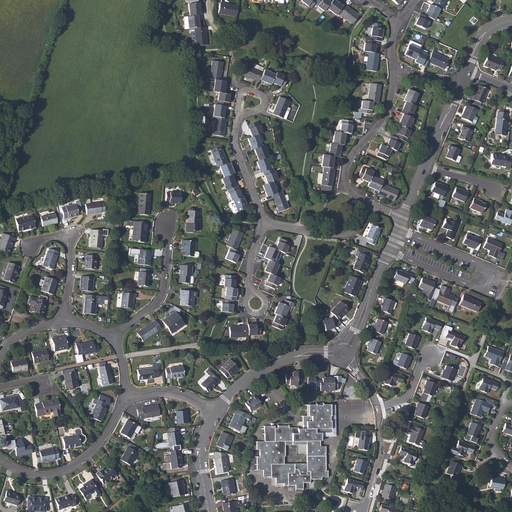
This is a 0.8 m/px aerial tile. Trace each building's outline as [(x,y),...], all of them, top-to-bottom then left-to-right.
[(314,4),(316,0),(301,0),(300,1),(310,9),(314,4)] [(316,0),(314,4),(324,12),(326,8),(330,3),(326,0),(316,0)] [(332,0),(330,3),(326,8),(336,16),(337,14),(342,7),(333,0),(332,0)] [(433,0),(431,5),(439,9),(442,10),(445,0),(433,0)] [(187,4),(189,16),(197,15),(200,15),(199,3),(187,4)] [(218,14),(236,16),(237,5),(220,3),(218,14)] [(429,4),(424,16),(429,18),(434,20),(439,9),(431,5),(429,4)] [(342,7),(337,14),(352,24),(359,16),(344,5),(342,7)] [(424,29),(429,18),(424,16),(418,13),(414,25),(424,29)] [(199,28),(197,15),(189,16),(186,17),(187,21),(184,21),(183,22),(184,29),(188,29),(193,28),(199,28)] [(199,28),(193,28),(195,46),(206,45),(204,27),(199,28)] [(375,41),(380,42),(382,30),(371,28),(369,40),(375,41)] [(367,52),(374,53),(375,41),(369,40),(364,39),(362,51),(367,52)] [(409,42),(408,45),(419,50),(419,48),(421,45),(410,41),(409,42)] [(403,54),(414,59),(418,52),(419,50),(408,45),(403,54)] [(374,53),(367,52),(365,70),(376,72),(379,54),(374,53)] [(425,55),(418,52),(414,59),(413,62),(425,67),(427,62),(429,57),(425,55)] [(427,62),(443,69),(448,59),(431,52),(429,57),(427,62)] [(496,68),(500,70),(503,62),(487,55),(483,65),(495,70),(496,68)] [(214,80),(220,81),(222,63),(211,61),(209,79),(214,80)] [(242,75),(259,82),(260,80),(263,72),(261,71),(252,68),(246,65),(242,75)] [(260,80),(271,85),(272,83),(275,75),(264,70),(263,72),(260,80)] [(272,83),(283,87),(287,77),(276,72),(275,75),(272,83)] [(218,93),(223,94),(225,81),(220,81),(214,80),(212,92),(218,93)] [(372,102),(378,103),(380,85),(369,83),(367,102),(372,102)] [(471,103),(479,106),(481,103),(482,104),(487,89),(478,85),(472,99),(472,100),(471,103)] [(405,102),(413,105),(418,94),(408,90),(403,101),(405,102)] [(225,106),(227,107),(229,95),(223,94),(218,93),(216,105),(225,106)] [(272,114),(283,118),(287,108),(289,102),(279,97),(272,114)] [(359,113),(370,114),(372,102),(367,102),(361,101),(359,113)] [(402,114),(410,118),(415,106),(413,105),(405,102),(400,113),(402,114)] [(215,117),(223,119),(225,106),(216,105),(214,105),(212,117),(215,117)] [(461,118),(471,122),(477,109),(466,105),(461,118)] [(507,119),(505,119),(504,119),(505,112),(497,111),(494,134),(505,136),(507,119)] [(399,126),(408,130),(413,119),(410,118),(402,114),(397,125),(399,126)] [(212,135),(223,137),(226,119),(223,119),(215,117),(212,135)] [(345,133),(350,134),(352,122),(341,120),(339,132),(345,133)] [(247,125),(252,137),(258,135),(262,133),(257,121),(247,125)] [(400,140),(405,142),(410,131),(408,130),(399,126),(395,138),(400,140)] [(457,138),(467,142),(472,130),(462,126),(460,130),(460,131),(457,138)] [(341,145),(343,145),(345,133),(339,132),(334,131),(332,144),(341,145)] [(247,139),(251,150),(253,149),(262,146),(258,135),(252,137),(247,139)] [(390,149),(396,151),(400,140),(395,138),(390,136),(385,147),(390,149)] [(333,156),(339,157),(341,145),(332,144),(330,143),(328,155),(333,156)] [(253,149),(258,161),(267,157),(268,157),(264,145),(262,146),(253,149)] [(376,156),(386,160),(390,149),(385,147),(380,145),(376,156)] [(449,150),(445,158),(455,161),(457,156),(460,150),(449,145),(447,150),(449,150)] [(210,150),(217,167),(219,166),(227,163),(220,146),(210,150)] [(504,167),(509,168),(511,157),(506,156),(492,153),(490,164),(505,166),(504,167)] [(323,167),(332,168),(333,156),(328,155),(323,155),(321,167),(323,167)] [(262,172),(271,169),(267,157),(258,161),(256,162),(260,173),(262,172)] [(219,166),(223,178),(231,175),(234,174),(229,162),(227,163),(219,166)] [(332,168),(323,167),(323,174),(319,173),(318,181),(321,181),(321,185),(332,187),(334,169),(332,168)] [(357,178),(368,182),(371,176),(373,172),(362,167),(357,178)] [(262,172),(267,184),(272,181),(277,180),(273,168),(271,169),(262,172)] [(221,179),(225,190),(226,190),(236,186),(231,175),(223,178),(221,179)] [(367,186),(378,191),(381,183),(382,181),(379,179),(371,176),(368,182),(367,186)] [(277,193),(272,181),(267,184),(262,186),(266,197),(271,195),(277,193)] [(430,191),(443,196),(447,186),(442,184),(442,185),(434,182),(430,191)] [(377,194),(393,201),(398,191),(381,183),(378,191),(377,194)] [(226,190),(231,201),(232,201),(241,197),(237,186),(236,186),(226,190)] [(451,197),(463,202),(468,191),(463,190),(455,187),(451,197)] [(271,195),(278,212),(288,208),(282,191),(277,193),(271,195)] [(169,203),(180,204),(181,193),(170,192),(170,193),(166,193),(165,202),(169,202),(169,203)] [(139,194),(137,214),(148,215),(150,195),(139,194)] [(232,201),(237,212),(247,208),(243,197),(241,197),(232,201)] [(469,208),(481,213),(485,204),(477,200),(478,199),(473,197),(469,208)] [(100,202),(90,204),(89,199),(84,200),(85,204),(86,215),(101,213),(101,212),(105,211),(103,202),(100,203),(100,202)] [(61,208),(63,219),(67,218),(68,218),(78,215),(75,205),(65,207),(61,208)] [(494,218),(509,225),(511,218),(511,211),(506,209),(503,214),(496,212),(494,218)] [(185,233),(192,233),(192,231),(198,232),(199,227),(198,227),(199,219),(200,219),(200,212),(188,211),(187,218),(188,218),(188,224),(186,224),(185,233)] [(40,217),(42,227),(57,223),(54,213),(40,217)] [(15,219),(18,232),(35,227),(32,215),(15,219)] [(423,227),(431,230),(435,221),(422,216),(418,225),(423,227)] [(444,236),(450,239),(457,223),(445,218),(441,227),(447,229),(444,236)] [(138,242),(144,243),(144,238),(143,238),(143,235),(146,236),(147,223),(134,221),(134,222),(126,221),(126,226),(133,227),(132,241),(138,241),(138,242)] [(366,243),(373,246),(378,234),(377,233),(379,230),(371,226),(365,239),(368,240),(366,243)] [(230,248),(235,250),(243,233),(233,229),(225,246),(230,248)] [(100,248),(102,236),(107,236),(107,230),(102,230),(102,231),(90,230),(89,234),(91,234),(89,247),(100,248)] [(0,240),(0,249),(9,253),(14,237),(2,233),(0,240)] [(469,247),(474,249),(478,239),(466,234),(462,243),(469,246),(469,247)] [(487,254),(496,258),(502,244),(487,237),(482,248),(488,250),(487,254)] [(278,251),(284,254),(289,243),(280,239),(275,250),(278,251)] [(182,256),(193,257),(197,257),(198,256),(198,253),(197,252),(193,252),(194,242),(182,241),(181,248),(183,248),(182,256)] [(269,260),(273,262),(278,251),(275,250),(268,247),(264,258),(269,260)] [(225,259),(235,264),(240,252),(235,250),(230,248),(225,259)] [(42,266),(52,269),(57,255),(58,252),(48,249),(47,252),(42,266)] [(357,258),(352,270),(363,274),(366,266),(367,267),(369,263),(367,262),(369,258),(370,254),(357,249),(356,253),(354,256),(357,258)] [(152,251),(151,251),(146,250),(137,250),(136,255),(138,255),(137,265),(149,266),(149,260),(148,260),(149,256),(150,257),(151,257),(152,251)] [(84,269),(95,270),(96,260),(95,260),(95,256),(86,255),(85,258),(85,259),(84,269)] [(270,274),(273,276),(278,265),(273,262),(269,260),(264,272),(270,274)] [(3,280),(13,283),(19,266),(9,262),(3,280)] [(179,283),(189,284),(189,277),(190,277),(191,266),(180,265),(179,283)] [(393,278),(404,283),(406,280),(412,282),(415,274),(409,272),(408,273),(404,271),(404,272),(396,269),(393,278)] [(137,286),(147,287),(148,280),(149,280),(150,273),(139,272),(137,286)] [(265,286),(274,290),(279,278),(273,276),(270,274),(265,286)] [(226,288),(234,289),(235,277),(225,275),(223,288),(226,288)] [(79,290),(92,292),(93,277),(80,276),(79,290)] [(40,291),(52,295),(56,281),(45,277),(40,291)] [(342,293),(354,297),(356,291),(355,291),(358,285),(358,286),(360,282),(349,277),(342,293)] [(421,288),(428,291),(427,295),(426,295),(425,297),(430,300),(437,284),(433,282),(429,280),(429,281),(421,278),(418,286),(421,288)] [(435,300),(449,306),(453,296),(447,294),(449,289),(441,285),(435,300)] [(233,301),(235,301),(236,289),(234,289),(226,288),(224,300),(233,301)] [(180,291),(180,295),(181,296),(181,299),(180,305),(192,307),(193,298),(196,298),(196,292),(180,291)] [(121,308),(132,309),(132,304),(132,298),(135,298),(135,294),(131,294),(122,293),(121,308)] [(95,303),(96,300),(95,300),(96,298),(96,296),(85,295),(85,299),(83,313),(94,314),(95,303)] [(470,309),(476,312),(480,303),(474,301),(474,300),(467,297),(462,295),(458,305),(470,310),(470,309)] [(32,311),(43,314),(45,305),(46,301),(37,298),(29,296),(27,303),(33,305),(32,311)] [(108,296),(96,296),(96,298),(95,300),(96,300),(95,303),(107,304),(108,296)] [(380,310),(389,313),(394,301),(384,297),(382,302),(383,302),(380,310)] [(221,312),(231,313),(233,301),(224,300),(222,300),(221,312)] [(285,306),(278,303),(274,314),(276,315),(284,318),(288,307),(291,308),(293,304),(287,301),(285,306)] [(326,316),(333,324),(337,321),(348,311),(340,303),(329,313),(330,313),(326,316)] [(162,321),(165,325),(166,325),(167,328),(171,334),(182,325),(180,323),(182,322),(175,312),(174,311),(172,311),(169,313),(170,315),(162,321)] [(271,326),(281,331),(286,319),(284,318),(276,315),(271,326)] [(333,324),(326,316),(324,318),(331,326),(333,324)] [(421,330),(429,333),(432,327),(439,330),(441,323),(426,317),(421,330)] [(371,330),(381,334),(386,322),(377,318),(374,326),(373,326),(371,330)] [(137,333),(143,342),(162,329),(156,319),(137,333)] [(247,326),(248,336),(260,335),(260,325),(247,325),(247,326)] [(450,331),(452,328),(445,325),(440,336),(445,338),(445,336),(452,339),(450,345),(459,348),(463,336),(450,331)] [(248,336),(247,326),(229,327),(230,338),(248,337),(248,336)] [(404,345),(413,349),(416,340),(417,341),(419,337),(409,333),(404,345)] [(64,335),(59,337),(59,338),(56,338),(56,337),(51,339),(54,351),(67,348),(64,335)] [(366,350),(375,354),(380,341),(370,338),(368,342),(369,342),(366,350)] [(94,346),(93,342),(86,343),(86,342),(79,344),(78,342),(75,343),(78,355),(81,354),(82,355),(95,352),(95,351),(98,351),(99,349),(98,346),(96,345),(94,346)] [(488,363),(497,366),(502,352),(487,346),(483,357),(489,359),(488,363)] [(48,360),(48,359),(46,351),(46,350),(31,353),(33,363),(48,360)] [(409,361),(411,357),(401,353),(398,352),(397,353),(394,359),(393,359),(392,363),(396,365),(405,368),(408,361),(409,361)] [(230,359),(238,366),(240,363),(232,356),(230,359)] [(10,362),(12,373),(27,370),(25,359),(10,362)] [(219,370),(227,378),(229,376),(230,376),(238,369),(229,360),(221,367),(222,368),(219,370)] [(99,371),(102,386),(112,383),(109,368),(108,368),(108,365),(99,367),(99,370),(99,371)] [(440,377),(450,381),(455,369),(445,365),(442,373),(440,377)] [(170,378),(170,379),(184,377),(183,367),(169,368),(169,369),(165,370),(166,379),(170,378)] [(137,370),(138,380),(154,378),(158,377),(157,368),(137,370)] [(200,384),(207,393),(217,384),(216,383),(219,381),(208,370),(205,373),(209,376),(200,384)] [(383,383),(392,386),(394,380),(401,383),(403,376),(388,370),(383,383)] [(64,382),(65,389),(77,387),(76,379),(75,380),(74,372),(64,374),(66,382),(64,382)] [(288,384),(288,385),(297,385),(297,382),(301,382),(300,375),(297,376),(297,372),(291,373),(291,374),(285,375),(285,384),(288,384)] [(425,385),(422,392),(431,396),(436,384),(431,382),(433,378),(428,376),(426,380),(424,384),(425,385)] [(319,390),(319,391),(333,391),(333,390),(337,390),(336,378),(331,378),(331,377),(327,377),(327,379),(322,379),(322,380),(315,380),(315,390),(319,390)] [(477,390),(486,393),(488,388),(495,390),(497,383),(482,378),(477,390)] [(429,402),(431,396),(422,392),(420,399),(429,402)] [(101,422),(106,408),(105,408),(107,404),(110,399),(99,394),(97,399),(95,399),(94,398),(92,403),(95,405),(90,417),(101,422)] [(244,403),(250,412),(260,404),(253,394),(250,397),(250,398),(244,403)] [(0,399),(0,407),(1,411),(20,407),(18,395),(14,396),(14,397),(0,399)] [(469,414),(480,418),(482,411),(486,413),(490,404),(486,403),(488,399),(478,396),(476,399),(475,399),(469,414)] [(52,412),(53,417),(59,415),(58,411),(59,411),(57,399),(42,402),(42,403),(34,405),(37,416),(43,415),(43,414),(52,412)] [(414,415),(423,418),(428,406),(417,402),(416,406),(417,407),(414,415)] [(315,429),(330,428),(330,421),(330,416),(330,415),(330,405),(323,405),(322,404),(315,404),(315,405),(308,405),(308,416),(302,416),(302,422),(304,422),(304,425),(302,425),(302,429),(297,429),(297,427),(288,428),(288,425),(277,426),(277,428),(274,428),(274,426),(265,426),(263,426),(263,432),(268,432),(268,434),(263,434),(263,442),(256,442),(256,450),(258,449),(258,453),(259,457),(256,457),(256,470),(262,470),(262,476),(270,476),(270,471),(279,471),(279,478),(275,478),(275,483),(280,483),(280,481),(283,481),(283,483),(283,485),(295,485),(295,489),(302,489),(302,483),(310,482),(310,479),(321,479),(321,477),(327,477),(327,470),(325,471),(325,446),(319,446),(319,441),(321,441),(321,437),(321,433),(315,433),(315,429)] [(143,416),(143,419),(159,416),(159,414),(158,406),(157,405),(141,408),(142,411),(137,411),(138,417),(143,416)] [(321,437),(335,437),(334,405),(330,405),(330,415),(330,416),(330,421),(330,428),(315,429),(315,433),(321,433),(321,437)] [(234,413),(228,426),(239,431),(245,417),(248,419),(249,415),(236,409),(234,413)] [(175,411),(176,424),(187,423),(186,410),(175,411)] [(0,435),(9,433),(9,435),(13,434),(15,431),(12,430),(8,423),(6,424),(7,423),(6,423),(5,419),(0,419),(0,435)] [(120,433),(130,438),(137,425),(127,420),(120,433)] [(502,432),(511,436),(511,421),(510,425),(505,423),(502,432)] [(465,435),(474,438),(477,430),(478,430),(480,426),(470,422),(465,435)] [(424,443),(423,441),(420,440),(424,430),(409,425),(405,433),(410,435),(407,441),(418,445),(423,447),(424,443)] [(62,438),(64,449),(80,446),(80,444),(83,443),(85,440),(85,436),(81,434),(81,429),(79,428),(74,429),(73,431),(74,435),(62,438)] [(356,449),(366,450),(367,442),(368,442),(369,437),(368,437),(369,430),(355,431),(354,438),(358,438),(356,449)] [(167,433),(169,447),(180,445),(179,439),(180,439),(178,431),(167,433)] [(216,445),(226,450),(232,437),(221,432),(216,445)] [(15,448),(16,456),(32,452),(30,445),(23,446),(21,438),(7,441),(8,449),(15,448)] [(458,440),(455,448),(452,447),(450,447),(449,448),(447,452),(456,455),(456,454),(462,456),(464,451),(471,453),(474,446),(458,440)] [(403,462),(411,465),(416,452),(400,446),(398,453),(405,456),(403,462)] [(120,460),(130,466),(138,452),(128,447),(120,460)] [(39,451),(41,463),(55,460),(55,459),(59,458),(56,448),(53,449),(53,448),(39,451)] [(170,463),(171,469),(182,467),(179,454),(178,454),(178,450),(170,452),(170,455),(168,456),(170,463)] [(214,458),(216,473),(228,471),(225,454),(214,452),(215,458),(214,458)] [(352,471),(362,474),(364,466),(365,466),(366,461),(356,459),(352,471)] [(450,461),(445,473),(450,475),(448,481),(457,485),(459,478),(455,477),(456,472),(457,472),(460,464),(450,461)] [(97,476),(103,484),(116,475),(110,466),(104,471),(102,469),(95,474),(96,476),(97,476)] [(220,480),(223,495),(234,493),(231,478),(220,480)] [(489,487),(502,490),(504,479),(499,478),(498,479),(491,478),(489,487)] [(343,491),(352,494),(354,488),(361,490),(363,483),(347,479),(343,491)] [(89,498),(90,497),(89,495),(93,492),(95,496),(100,494),(97,489),(91,480),(86,483),(87,484),(83,487),(78,489),(84,498),(85,500),(89,498)] [(184,495),(183,490),(182,485),(183,485),(182,480),(168,483),(171,498),(184,495)] [(381,497),(391,500),(394,487),(384,484),(383,489),(381,497)] [(3,501),(16,505),(19,496),(12,494),(12,492),(6,491),(3,501)] [(55,500),(58,510),(71,506),(71,507),(76,505),(72,495),(68,497),(68,495),(55,500)] [(46,498),(39,498),(39,499),(34,499),(34,498),(27,497),(26,511),(45,511),(46,498)] [(237,506),(236,501),(221,503),(222,511),(237,511),(236,508),(234,509),(234,506),(237,506)]
